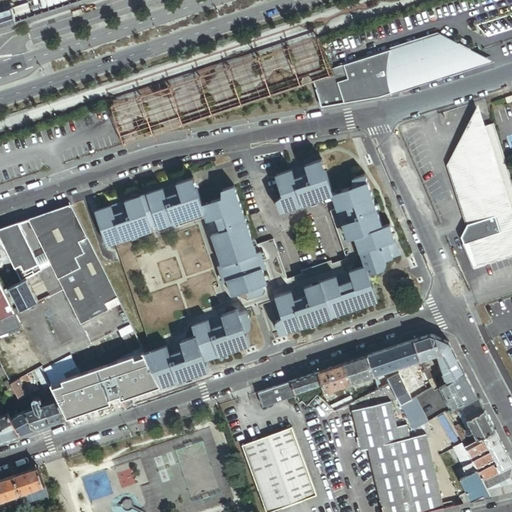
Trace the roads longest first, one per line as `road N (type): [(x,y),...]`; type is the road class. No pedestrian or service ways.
road 1 (residential): [(456,306),(0,458)]
road 2 (unclassified): [(0,205),(156,153),(372,115)]
road 3 (primary): [(0,99),(302,0)]
road 4 (primary): [(207,0),(0,69)]
road 5 (residential): [(456,306),(372,115)]
road 6 (unclassified): [(372,115),(511,72)]
road 7 (residential): [(511,415),(456,306)]
